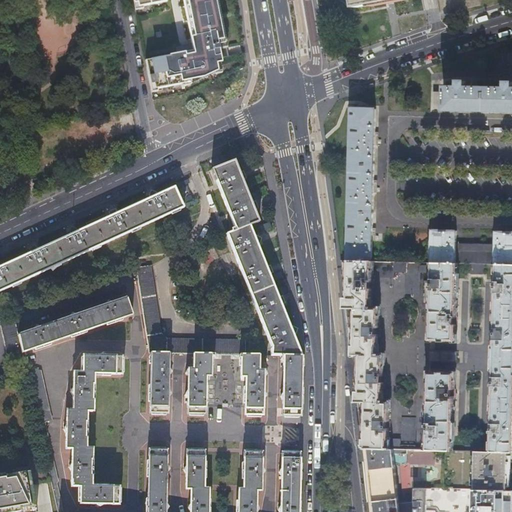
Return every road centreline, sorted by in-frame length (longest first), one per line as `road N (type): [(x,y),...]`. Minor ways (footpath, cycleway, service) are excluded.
road 1 (tertiary): [(287,102),(321,319),(322,409)]
road 2 (residential): [(152,167),(122,0)]
road 3 (tertiary): [(0,234),(152,167)]
road 4 (tertiary): [(152,167),(287,102)]
road 5 (tertiary): [(393,58),(511,21)]
road 6 (residential): [(392,118),(511,121)]
